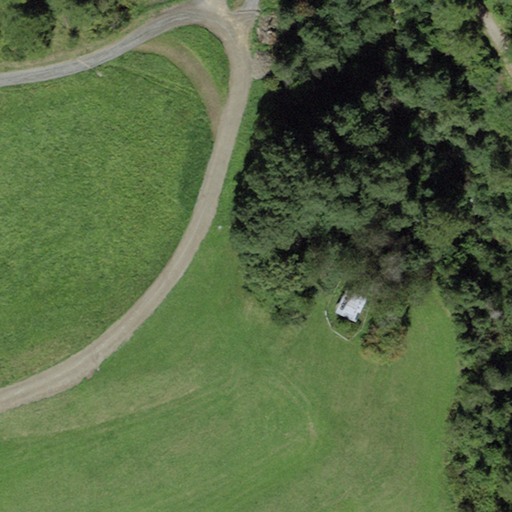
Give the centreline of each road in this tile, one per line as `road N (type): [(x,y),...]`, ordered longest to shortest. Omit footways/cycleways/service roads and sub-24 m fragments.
road 1 (track): [(0,396),(55,374),(127,318),(173,263),(238,104),(243,69),(228,31)]
road 2 (track): [(228,31),(211,8),(191,9),(111,52),(0,77)]
